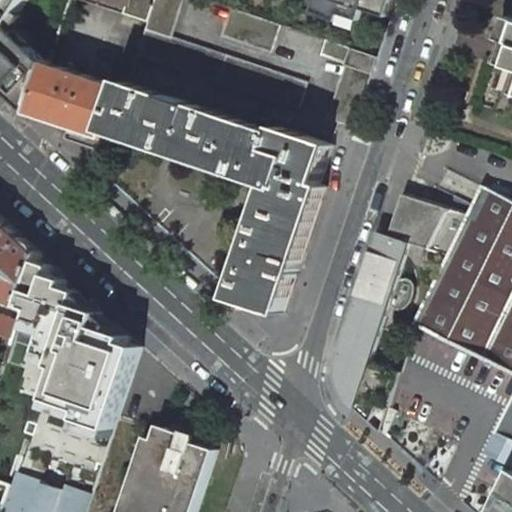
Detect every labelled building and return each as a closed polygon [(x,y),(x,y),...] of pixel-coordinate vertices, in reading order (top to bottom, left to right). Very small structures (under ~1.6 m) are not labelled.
[(0,0),(0,78),(35,111),(52,62),(16,29),(31,0),(0,0)] [(91,0),(150,21),(157,0),(91,0)] [(174,36),(185,0),(157,0),(150,21),(143,44),(140,53),(301,108),(309,82),(174,36)] [(397,0),(323,0),(319,15),(361,29),(367,10),(382,15),(387,1),(396,4),(397,0)] [(274,52),(283,25),(233,8),(224,36),(274,52)] [(504,113),(511,115),(511,18),(507,17),(500,38),(511,42),(511,59),(511,62),(510,65),(511,65),(511,91),(504,113)] [(123,64),(135,67),(140,53),(143,44),(131,40),(123,64)] [(348,62),(353,48),(328,40),(323,54),(348,62)] [(348,65),(373,73),(379,57),(353,48),(348,62),(347,64),(348,65)] [(129,87),(52,62),(35,111),(71,123),(66,139),(107,153),(115,127),(129,87)] [(355,126),(373,73),(348,65),(330,118),(355,126)] [(281,132),(131,81),(129,87),(115,127),(278,183),(240,298),(286,314),(329,185),(322,183),(335,144),(283,126),(281,132)] [(407,194),(432,202),(435,192),(430,190),(432,185),(412,179),(407,194)] [(511,199),(486,186),(472,215),(452,255),(418,323),(511,369),(511,404),(489,452),(511,463),(511,199)] [(383,234),(361,298),(370,301),(389,309),(392,310),(394,305),(398,308),(402,309),(407,308),(412,306),(413,305),(415,302),(417,296),(419,292),(419,291),(417,284),(415,281),(414,281),(412,280),(408,279),(402,279),(414,244),(452,255),(472,215),(432,202),(407,194),(392,237),(383,234)] [(44,254),(0,214),(0,292),(26,304),(44,254)] [(0,479),(11,483),(2,511),(87,511),(144,345),(44,254),(26,304),(20,321),(15,337),(10,352),(0,381),(0,479)] [(341,380),(342,384),(342,385),(345,392),(348,396),(351,400),(386,432),(400,444),(397,418),(390,419),(404,373),(375,360),(392,310),(389,309),(370,301),(361,298),(341,357),(341,361),(340,369),(340,372),(341,380)] [(20,321),(0,313),(0,331),(15,337),(20,321)] [(15,337),(0,331),(0,347),(10,352),(15,337)] [(161,429),(154,426),(125,511),(199,511),(220,449),(200,442),(202,434),(189,429),(188,432),(163,424),(161,429)] [(511,511),(511,479),(495,511),(511,511)]
